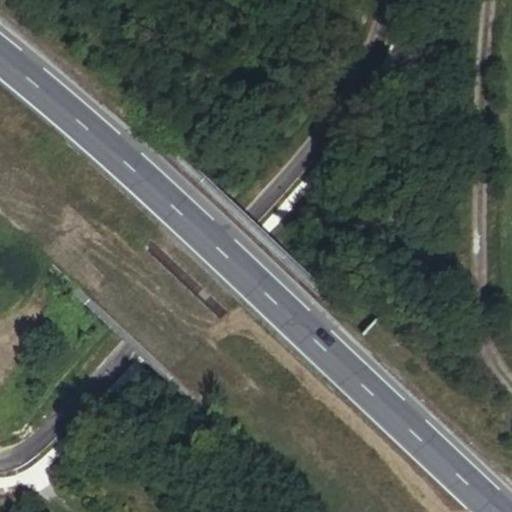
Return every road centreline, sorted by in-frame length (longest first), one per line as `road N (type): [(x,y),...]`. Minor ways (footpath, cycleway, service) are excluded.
road 1 (motorway): [(496,511),(185,215),(0,54)]
road 2 (unclassified): [(390,0),(374,62),(306,157),(37,442),(0,462)]
road 3 (track): [(489,0),(477,173),(483,349),(511,384)]
